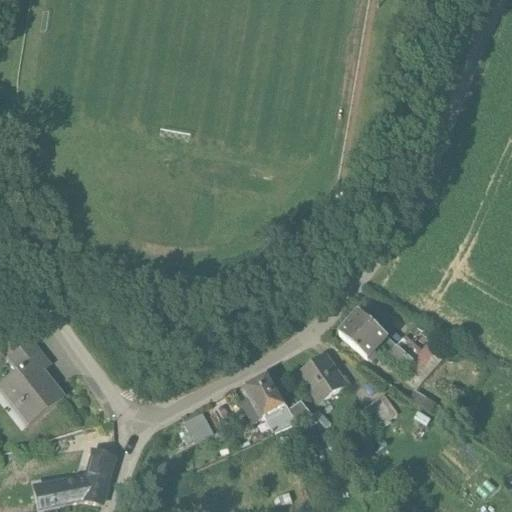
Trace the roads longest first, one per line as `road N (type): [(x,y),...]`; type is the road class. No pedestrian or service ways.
road 1 (residential): [(499,0),(411,197),(315,332),(148,428)]
road 2 (residential): [(56,322),(148,428)]
